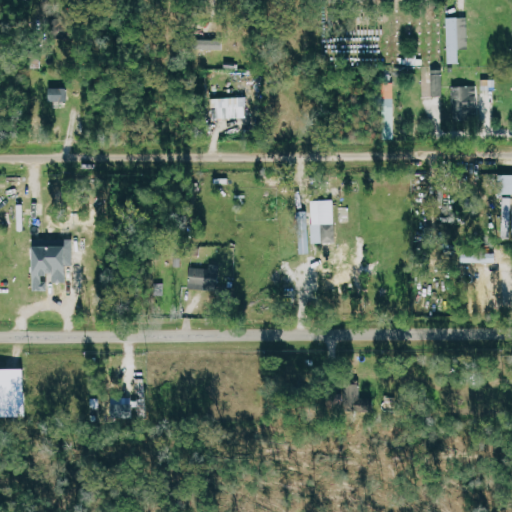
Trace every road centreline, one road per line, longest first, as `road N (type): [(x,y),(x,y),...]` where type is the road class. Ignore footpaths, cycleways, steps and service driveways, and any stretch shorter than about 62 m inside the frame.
road 1 (residential): [(0,338),(511,333)]
road 2 (residential): [(0,156),(511,151)]
